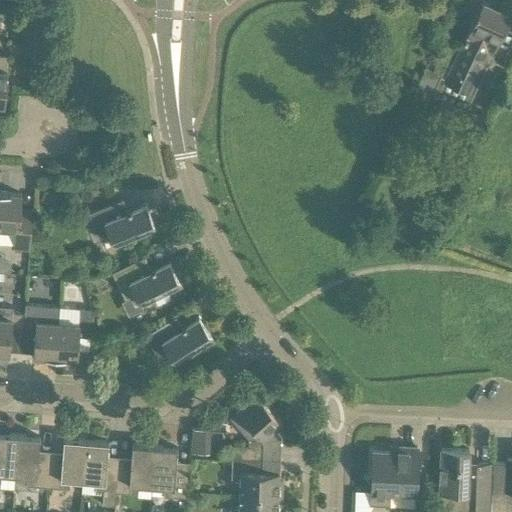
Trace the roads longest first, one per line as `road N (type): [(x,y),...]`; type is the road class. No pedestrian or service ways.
road 1 (residential): [(276,344),(216,244),(184,152),(180,0)]
road 2 (residential): [(276,344),(210,394),(181,402),(0,393)]
road 3 (residential): [(329,411),(511,422)]
